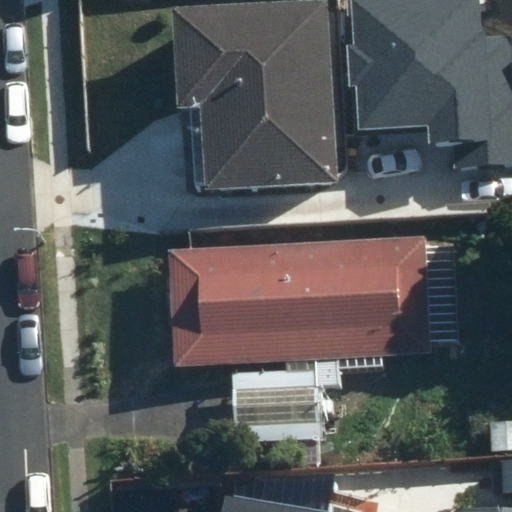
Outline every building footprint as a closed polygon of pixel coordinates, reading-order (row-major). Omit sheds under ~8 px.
[(495,175),(487,0),(328,0),(333,104),(358,102),(361,181),(495,175)] [(309,191),(301,6),(143,13),(148,120),(172,119),(176,197),(309,191)] [(419,246),(157,259),(163,385),(222,382),(334,376),(425,372),(419,246)] [(226,473),(317,468),(314,400),(336,399),(334,376),(222,382),(226,473)] [(511,432),(473,425),(466,460),(511,469),(511,432)]
